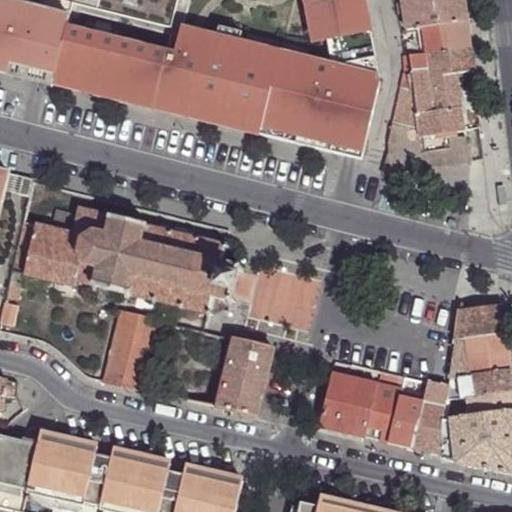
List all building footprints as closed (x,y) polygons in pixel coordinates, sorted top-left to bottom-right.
[(67,18),(53,86),(59,88),(61,77),(86,83),(84,93),(85,94),(87,84),(121,92),(119,102),(120,102),(122,93),(155,100),(152,110),(154,111),(157,101),(191,109),(188,119),(189,120),(192,110),(226,118),(224,128),(225,128),(227,119),(262,127),(259,137),(261,138),(264,128),(298,136),(295,146),(297,146),(299,136),(334,145),(331,155),(332,155),(334,145),(363,152),(378,86),(366,19),(362,0),(321,0),(322,4),(312,6),(318,42),(326,41),(333,40),(337,69),(330,67),(238,44),(216,39),(182,30),(179,39),(69,10),(67,18)] [(468,22),(464,0),(401,0),(401,1),(404,15),(406,31),(422,29),(468,22)] [(0,73),(53,86),(67,18),(0,1),(0,73)] [(468,22),(422,29),(425,56),(471,50),(468,22)] [(241,34),(219,28),(216,39),(238,44),(241,34)] [(333,40),(326,41),(330,67),(337,69),(333,40)] [(408,59),(403,60),(404,73),(410,72),(412,81),(456,76),(474,73),(471,50),(425,56),(415,58),(408,59)] [(410,72),(404,73),(401,87),(413,89),(412,81),(410,72)] [(456,76),(412,81),(413,89),(420,140),(439,136),(463,133),(456,76)] [(61,77),(59,88),(84,93),(86,83),(61,77)] [(87,84),(85,94),(119,102),(121,92),(87,84)] [(413,89),(401,87),(386,144),(413,140),(420,140),(413,89)] [(122,93),(120,102),(152,110),(155,100),(122,93)] [(191,109),(157,101),(154,111),(188,119),(191,109)] [(226,118),(192,110),(189,120),(224,128),(226,118)] [(262,127),(227,119),(225,128),(259,137),(262,127)] [(264,128),(261,138),(295,146),(298,136),(264,128)] [(334,145),(299,136),(297,146),(331,155),(334,145)] [(413,140),(418,171),(468,164),(464,139),(440,142),(439,136),(420,140),(413,140)] [(413,140),(386,144),(388,156),(386,166),(385,174),(418,171),(413,140)] [(334,145),(332,155),(361,162),(363,152),(334,145)] [(8,175),(0,173),(0,206),(0,207),(8,175)] [(32,181),(22,179),(17,196),(28,199),(32,181)] [(125,294),(124,297),(126,298),(127,294),(151,300),(151,303),(154,304),(154,301),(178,307),(178,310),(181,311),(181,308),(206,314),(205,317),(208,317),(208,315),(211,315),(211,313),(209,313),(213,298),(221,264),(224,251),(227,251),(227,248),(225,248),(226,245),(223,244),(222,247),(197,241),(197,238),(195,238),(194,240),(170,234),(171,231),(168,231),(167,233),(142,228),(143,225),(141,224),(140,227),(112,220),(112,217),(109,216),(79,210),(76,217),(74,228),(92,233),(78,239),(75,254),(84,266),(79,265),(75,282),(92,286),(92,289),(95,290),(96,287),(125,294)] [(74,228),(76,217),(57,211),(52,229),(35,226),(23,276),(24,276),(73,288),(75,282),(79,265),(84,266),(75,254),(78,239),(92,233),(74,228)] [(35,226),(23,223),(12,272),(23,276),(35,226)] [(221,264),(213,298),(226,300),(234,302),(234,300),(230,299),(236,272),(241,273),(242,269),(234,267),(221,264)] [(23,276),(12,272),(5,298),(16,301),(19,288),(22,287),(24,276),(23,276)] [(502,304),(459,311),(455,339),(465,338),(505,333),(503,318),(502,304)] [(4,305),(0,322),(0,325),(12,328),(17,308),(4,305)] [(140,379),(154,321),(121,313),(104,383),(138,391),(140,379)] [(511,372),(505,333),(465,338),(470,378),(511,372)] [(465,338),(455,339),(449,381),(461,380),(470,378),(465,338)] [(217,410),(257,419),(273,351),(233,341),(217,410)] [(353,367),(334,363),(333,371),(351,375),(353,367)] [(379,373),(353,367),(351,375),(378,381),(379,373)] [(511,393),(511,379),(511,372),(470,378),(461,380),(461,385),(463,399),(476,398),(511,393)] [(332,376),(320,428),(364,439),(389,444),(401,391),(403,379),(379,373),(378,381),(376,386),(332,376)] [(138,391),(170,399),(173,387),(140,379),(138,391)] [(403,379),(401,391),(425,397),(426,393),(428,384),(403,379)] [(17,384),(6,382),(5,400),(16,401),(16,396),(17,384)] [(450,389),(449,388),(448,388),(428,384),(426,393),(425,397),(423,406),(448,411),(449,401),(450,389)] [(401,391),(389,444),(414,450),(423,406),(425,397),(401,391)] [(511,413),(511,393),(476,398),(479,418),(511,413)] [(479,418),(476,398),(463,399),(454,400),(452,422),(479,418)] [(423,406),(414,450),(441,456),(444,457),(447,422),(448,411),(423,406)] [(511,413),(479,418),(452,422),(447,422),(444,457),(441,456),(441,461),(511,478),(511,413)] [(23,442),(0,436),(0,444),(21,449),(23,442)] [(0,510),(9,511),(213,511),(214,510),(223,511),(235,511),(243,481),(185,469),(183,478),(178,502),(163,499),(169,475),(171,465),(114,452),(111,462),(106,485),(92,482),(97,459),(99,449),(40,436),(39,442),(33,469),(18,465),(21,449),(0,444),(0,510)] [(23,439),(23,442),(21,449),(18,465),(33,469),(39,442),(23,439)] [(111,462),(97,459),(92,482),(106,485),(111,462)] [(169,475),(163,499),(178,502),(183,478),(169,475)] [(369,511),(322,502),(320,510),(302,506),(301,511),(369,511)]
